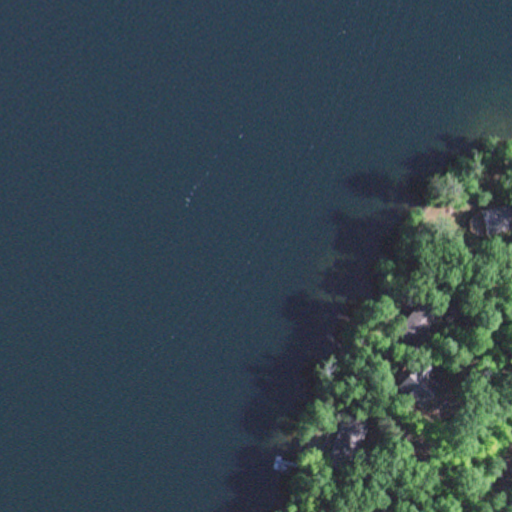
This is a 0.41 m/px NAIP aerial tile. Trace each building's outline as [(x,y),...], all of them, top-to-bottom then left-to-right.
[(505,199),(507,207),(511,205),(511,219),(510,220),(511,223),(480,231),(479,230),(474,207),(505,199)] [(475,294),(485,288),(490,297),(481,303),(475,294)] [(421,292),(440,310),(409,345),(402,339),(401,341),(389,330),(388,329),(421,292)] [(340,345),(356,356),(349,366),(333,355),(340,345)] [(392,382),(407,362),(408,363),(415,355),(427,364),(421,372),(435,383),(420,404),(392,382)] [(347,397),(358,401),(355,410),(344,406),(347,397)] [(340,411),(365,420),(347,470),(323,461),(330,440),(329,440),(340,411)] [(382,511),(388,495),(397,498),(392,511),(382,511)]
